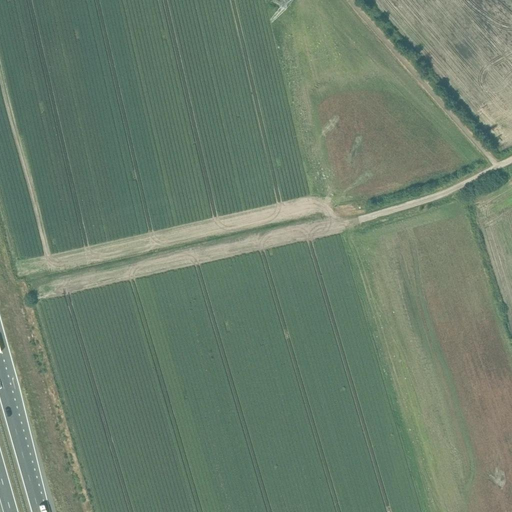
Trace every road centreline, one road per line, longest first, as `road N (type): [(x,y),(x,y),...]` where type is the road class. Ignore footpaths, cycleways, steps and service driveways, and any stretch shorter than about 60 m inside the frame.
road 1 (unclassified): [(511,159),(449,191),(360,219)]
road 2 (motorway): [(39,511),(0,367)]
